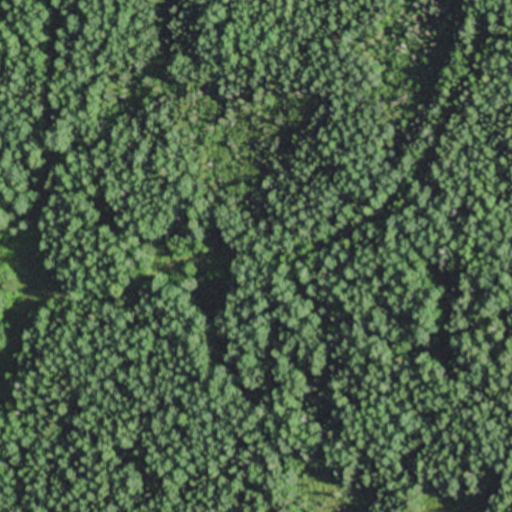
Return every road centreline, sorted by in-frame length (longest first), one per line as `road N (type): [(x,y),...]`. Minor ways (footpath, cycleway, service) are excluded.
road 1 (residential): [(0,326),(490,127),(367,213),(207,285),(111,283),(0,309)]
road 2 (residential): [(0,281),(42,127),(34,0)]
